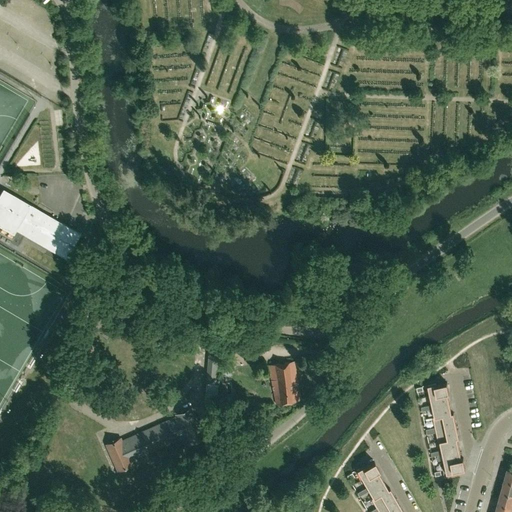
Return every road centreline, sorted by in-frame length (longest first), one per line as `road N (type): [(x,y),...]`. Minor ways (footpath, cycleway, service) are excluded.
road 1 (unclassified): [(355,341),(251,322),(126,268),(84,161),(69,19),(60,0)]
road 2 (unclassified): [(161,511),(279,430),(355,341)]
road 3 (unclassified): [(355,341),(415,265),(511,201)]
